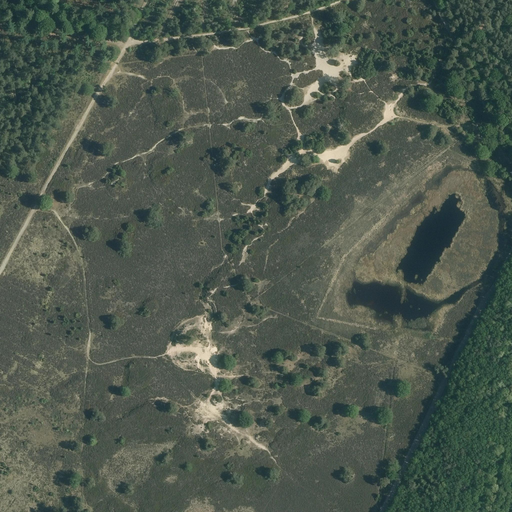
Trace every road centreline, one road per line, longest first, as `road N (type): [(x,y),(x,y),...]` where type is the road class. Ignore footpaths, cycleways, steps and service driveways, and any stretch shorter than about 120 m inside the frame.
road 1 (track): [(0,271),(127,43),(0,21)]
road 2 (track): [(382,511),(511,250)]
road 3 (track): [(127,43),(257,26),(345,0)]
road 4 (track): [(435,0),(511,173)]
